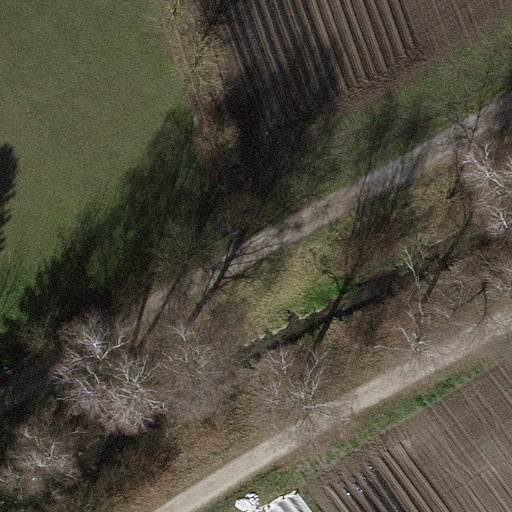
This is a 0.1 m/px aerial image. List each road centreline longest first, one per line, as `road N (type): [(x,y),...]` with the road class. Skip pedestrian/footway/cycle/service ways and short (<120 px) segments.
road 1 (track): [(511,106),(0,415)]
road 2 (track): [(185,511),(511,323)]
